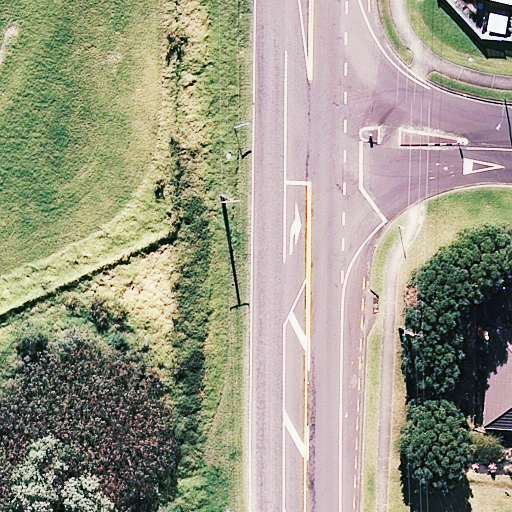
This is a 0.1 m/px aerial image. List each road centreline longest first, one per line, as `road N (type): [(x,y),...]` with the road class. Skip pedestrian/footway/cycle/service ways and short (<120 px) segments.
road 1 (tertiary): [(309,133),(301,511)]
road 2 (residential): [(511,148),(309,133)]
road 3 (tertiary): [(309,0),(309,133)]
